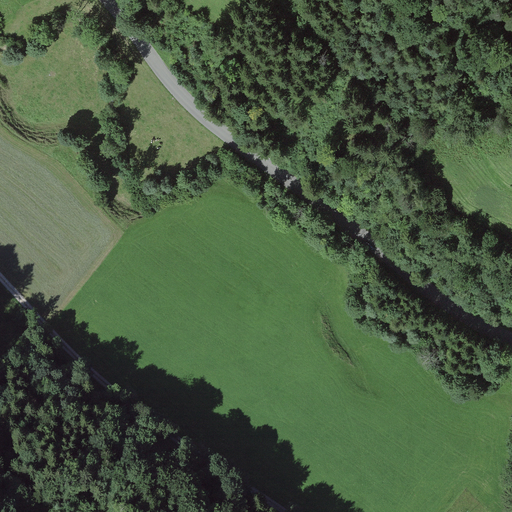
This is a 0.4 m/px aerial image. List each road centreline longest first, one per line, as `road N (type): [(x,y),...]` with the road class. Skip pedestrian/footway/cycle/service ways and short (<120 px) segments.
road 1 (tertiary): [(511,340),(464,317),(191,103),(108,0)]
road 2 (track): [(0,275),(122,398),(282,511)]
